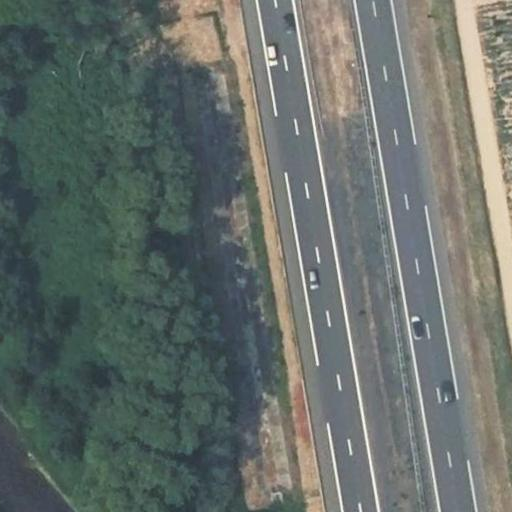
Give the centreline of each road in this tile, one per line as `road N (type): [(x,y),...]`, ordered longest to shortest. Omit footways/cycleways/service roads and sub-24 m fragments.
road 1 (track): [(120,0),(200,242),(208,511)]
road 2 (motorway): [(274,0),(359,511)]
road 3 (motorway): [(459,511),(374,0)]
road 4 (track): [(462,0),(511,296)]
